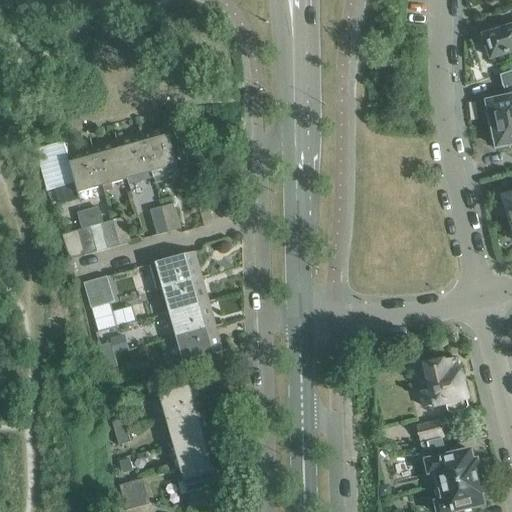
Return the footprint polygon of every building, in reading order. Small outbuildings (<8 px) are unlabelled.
[(511,24),(511,25),(484,35),(487,45),(486,45),(484,48),(485,52),(488,53),(490,53),(491,58),(511,51),(511,24)] [(489,110),(486,111),(489,125),(511,119),(511,70),(499,75),(502,87),(503,86),(505,97),(499,99),(499,95),(488,98),(488,101),(487,101),(489,110)] [(511,119),(489,125),(493,139),(496,138),(497,147),(498,147),(499,150),(509,148),(509,144),(511,143),(511,119)] [(142,137),(152,173),(153,178),(179,171),(167,130),(142,137)] [(118,144),(127,179),(152,173),(142,137),(118,144)] [(103,186),(127,179),(118,144),(93,150),(103,186)] [(37,155),(48,196),(76,188),(78,193),(103,186),(93,150),(69,157),(67,146),(37,155)] [(511,193),(503,196),(510,219),(511,218),(511,193)] [(162,207),(169,233),(180,229),(173,204),(162,207)] [(169,233),(162,207),(150,211),(157,236),(169,233)] [(98,208),(78,213),(83,228),(102,223),(98,208)] [(113,221),(120,246),(131,243),(124,218),(113,221)] [(101,224),(108,249),(120,246),(113,221),(101,224)] [(108,249),(101,224),(90,227),(96,252),(108,249)] [(96,252),(90,227),(77,230),(85,256),(96,252)] [(192,253),(150,265),(157,290),(163,288),(198,278),(192,253)] [(102,305),(114,301),(107,277),(95,280),(102,305)] [(198,278),(163,288),(169,313),(205,303),(198,278)] [(90,308),(102,305),(95,280),(83,283),(90,308)] [(110,303),(102,305),(91,308),(98,332),(137,322),(132,306),(113,312),(110,303)] [(205,303),(169,313),(176,337),(212,327),(205,303)] [(176,337),(183,362),(219,352),(212,327),(176,337)] [(111,339),(115,354),(126,351),(122,336),(111,339)] [(102,357),(114,354),(110,343),(98,346),(102,357)] [(102,357),(105,370),(117,366),(114,354),(102,357)] [(468,406),(457,358),(426,365),(432,389),(421,392),(425,407),(446,402),(448,411),(451,413),(467,410),(468,406)] [(159,395),(166,420),(202,410),(195,384),(159,395)] [(209,434),(202,410),(166,420),(173,445),(209,434)] [(116,434),(127,430),(124,419),(112,422),(116,434)] [(421,441),(439,437),(443,436),(440,422),(417,427),(421,441)] [(131,442),(127,430),(116,434),(119,446),(131,442)] [(216,459),(209,434),(173,445),(180,469),(216,459)] [(443,456),(439,437),(421,441),(425,460),(426,460),(429,473),(433,472),(437,487),(481,476),(477,460),(473,461),(470,450),(443,456)] [(119,461),(122,473),(132,470),(129,459),(119,461)] [(223,483),(216,459),(180,469),(191,509),(212,503),(219,491),(217,486),(225,483),(224,482),(223,483)] [(481,476),(437,487),(440,502),(436,503),(438,511),(451,511),(484,505),(481,494),(485,493),(481,476)] [(137,505),(138,508),(150,504),(143,479),(131,482),(137,505)] [(138,508),(137,505),(131,482),(119,485),(125,505),(126,511),(138,508)] [(390,494),(389,489),(385,486),(380,487),(382,496),(390,494)]
